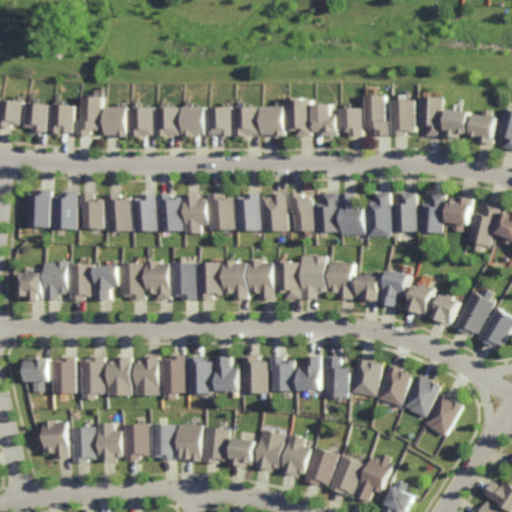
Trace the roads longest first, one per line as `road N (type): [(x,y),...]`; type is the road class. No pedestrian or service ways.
road 1 (residential): [(438,511),(9,158),(435,163),(511,178)]
road 2 (residential): [(511,398),(454,361),(363,327),(0,326)]
road 3 (residential): [(9,158),(0,212),(20,494)]
road 4 (residential): [(0,501),(83,489),(209,488),(313,511)]
